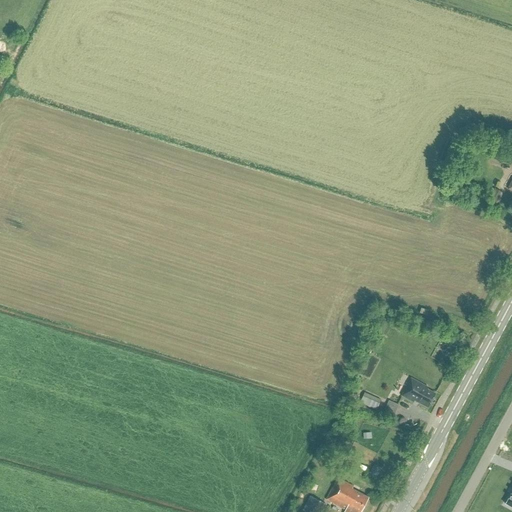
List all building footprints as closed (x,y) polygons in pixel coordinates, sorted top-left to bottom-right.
[(511,153),(494,147),(491,157),(510,164),(511,159),(511,153)] [(493,190),(487,203),(495,207),(501,196),(493,190)] [(398,384),(402,375),(391,370),(387,380),(398,384)] [(401,396),(413,403),(414,402),(427,409),(435,394),(427,390),(427,388),(411,379),(401,396)] [(381,400),(364,393),(359,404),(376,411),(381,400)] [(382,415),(391,420),(398,406),(388,401),(382,415)] [(401,402),(402,410),(410,409),(409,401),(401,402)] [(337,479),(325,501),(344,511),(343,511),(360,511),(367,499),(351,490),(352,487),(337,479)] [(326,511),(328,510),(324,508),(325,506),(310,497),(301,511),(326,511)]
